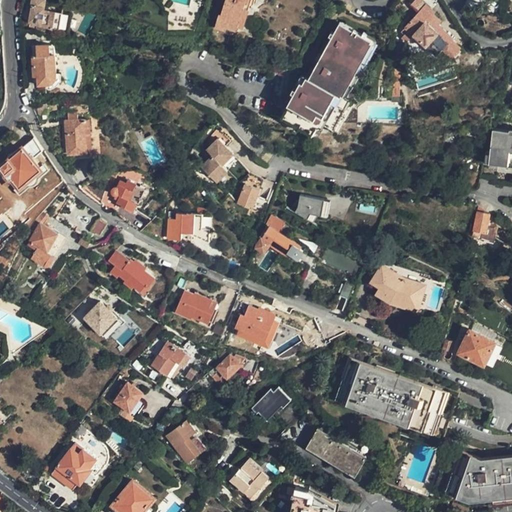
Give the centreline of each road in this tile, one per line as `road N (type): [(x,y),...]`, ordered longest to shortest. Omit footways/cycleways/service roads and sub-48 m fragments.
road 1 (unclassified): [(15,102),(75,190),(135,236),(496,395),(510,414)]
road 2 (residential): [(511,215),(470,192),(270,157)]
road 3 (residential): [(372,511),(359,486),(290,443),(229,434),(183,401)]
